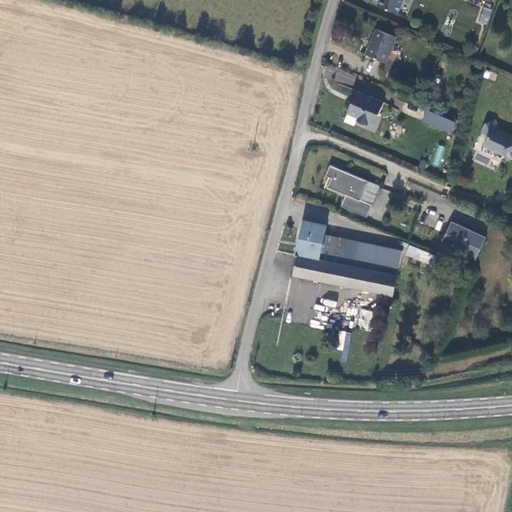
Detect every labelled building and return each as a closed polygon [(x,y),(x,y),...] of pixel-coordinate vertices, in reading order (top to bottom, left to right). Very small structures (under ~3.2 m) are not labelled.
[(380,0),(377,9),(394,16),(401,0),(380,0)] [(484,29),(490,13),(481,10),(476,26),(484,29)] [(392,39),(374,31),(367,46),(371,47),(366,57),(382,64),(392,39)] [(483,78),(496,80),(497,73),(484,70),(483,78)] [(380,104),(357,94),(353,104),(350,102),(346,114),(356,118),(354,123),(365,128),(367,124),(371,114),(375,116),(380,104)] [(426,110),(421,121),(450,134),(455,122),(426,110)] [(371,125),(375,116),(371,114),(367,124),(371,125)] [(500,154),(503,161),(511,157),(511,133),(509,134),(508,137),(496,131),(492,121),(481,125),(477,133),(485,137),(480,147),(492,153),(496,151),(500,154)] [(439,167),(445,146),(438,144),(432,165),(439,167)] [(338,206),(352,212),(357,201),(365,182),(326,166),(322,176),(328,178),(324,187),(343,195),(338,206)] [(381,189),(379,200),(390,201),(392,191),(381,189)] [(357,201),(352,212),(363,217),(368,205),(357,201)] [(424,223),(432,227),(438,215),(429,211),(424,223)] [(448,222),(438,245),(472,261),(482,238),(448,222)] [(300,224),(293,259),(317,263),(322,240),(324,229),(300,224)] [(322,240),(317,263),(317,264),(340,269),(340,268),(345,245),(322,240)] [(345,245),(340,268),(350,270),(354,247),(345,245)] [(317,263),(293,259),(295,260),(291,280),(390,300),(399,256),(354,247),(350,270),(340,268),(340,269),(317,264),(317,263)] [(437,259),(407,247),(403,256),(433,269),(437,259)] [(358,329),(372,330),(374,310),(360,309),(358,329)] [(339,331),(338,350),(342,351),(341,360),(347,361),(350,332),(339,331)]
